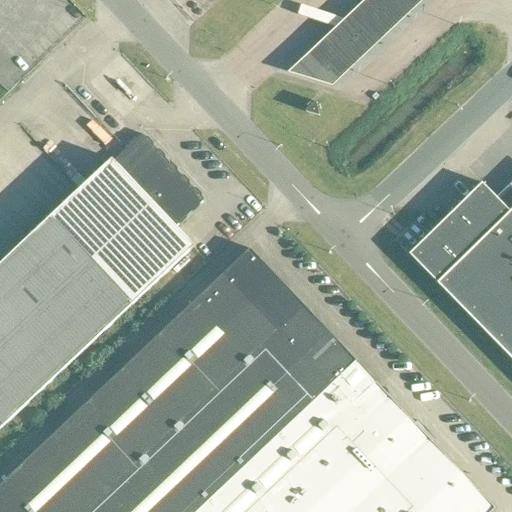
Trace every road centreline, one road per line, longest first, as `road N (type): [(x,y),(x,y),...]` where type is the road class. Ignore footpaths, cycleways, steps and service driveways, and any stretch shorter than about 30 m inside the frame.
road 1 (unclassified): [(348,236),(120,0)]
road 2 (unclassified): [(511,412),(348,236)]
road 3 (unclassified): [(348,236),(511,76)]
